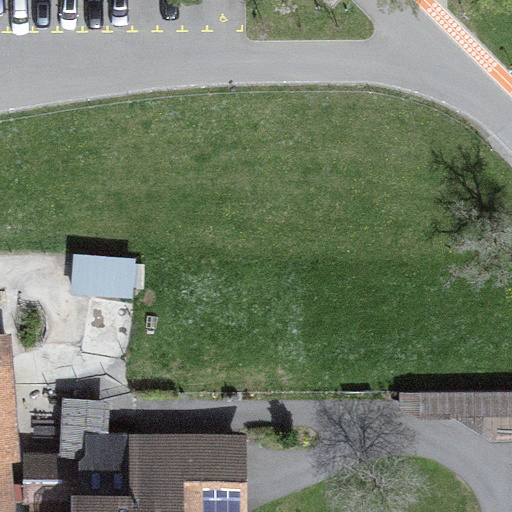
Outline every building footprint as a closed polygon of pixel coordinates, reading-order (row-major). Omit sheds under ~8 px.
[(0,335),(0,457),(7,457),(16,456),(4,335),(0,335)] [(491,440),(511,440),(511,392),(419,393),(419,415),(448,415),(491,440)] [(87,437),(105,438),(106,402),(62,401),(62,458),(80,459),(87,459),(87,437)] [(234,511),(235,439),(105,438),(87,437),(87,459),(80,459),(80,499),(79,499),(78,511),(234,511)] [(0,510),(11,510),(7,457),(0,457),(0,510)] [(28,458),(28,499),(79,499),(80,499),(80,459),(62,458),(28,458)]
